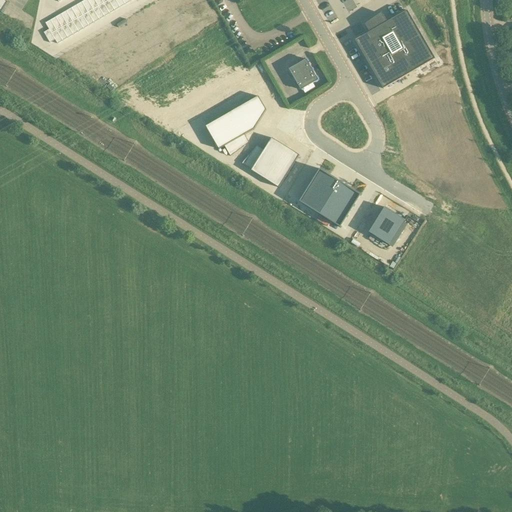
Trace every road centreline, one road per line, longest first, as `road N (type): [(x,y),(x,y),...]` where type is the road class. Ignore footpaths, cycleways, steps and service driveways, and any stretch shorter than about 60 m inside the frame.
road 1 (unclassified): [(511,440),(0,110)]
road 2 (unclassified): [(351,87),(320,106),(311,126),(317,139),(364,160)]
